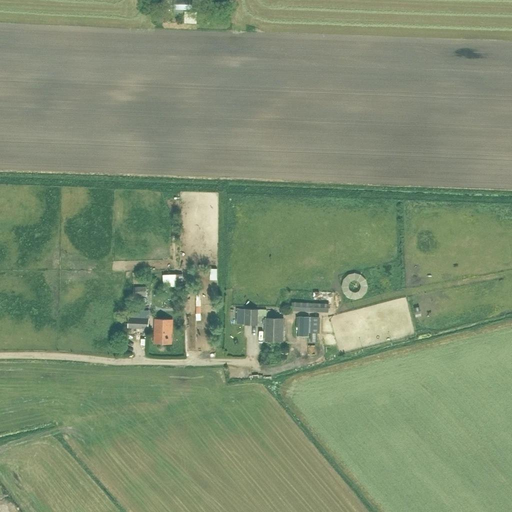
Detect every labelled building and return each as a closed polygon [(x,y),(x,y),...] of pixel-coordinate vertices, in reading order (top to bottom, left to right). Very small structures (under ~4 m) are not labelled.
[(192,0),(163,0),(164,0),(160,0),(154,0),(154,6),(164,6),(164,9),(173,9),(173,14),(182,14),(182,10),(192,10),(192,0)] [(133,296),(146,296),(146,286),(133,287),(133,296)] [(329,303),(313,302),(291,302),(291,312),(328,313),(329,303)] [(257,325),(258,310),(245,309),(244,324),(257,325)] [(148,329),(149,318),(128,317),(127,328),(148,329)] [(299,317),(298,336),(308,337),(309,317),(299,317)] [(283,342),(284,319),(265,318),(264,341),(283,342)] [(171,344),(172,320),(154,319),(153,343),(171,344)]
